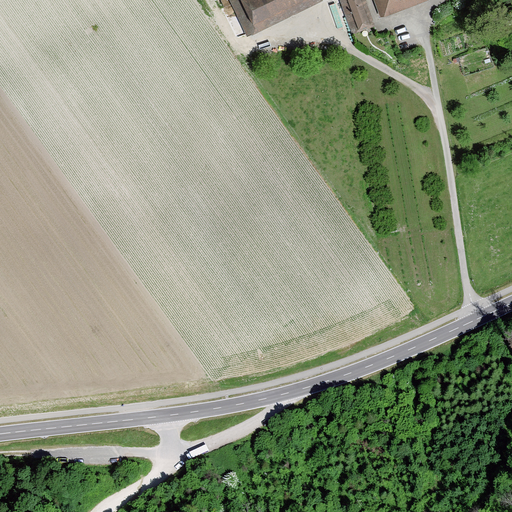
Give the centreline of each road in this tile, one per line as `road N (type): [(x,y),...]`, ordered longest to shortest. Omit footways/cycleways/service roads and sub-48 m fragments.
road 1 (secondary): [(0,434),(263,399),(346,374),(511,302)]
road 2 (track): [(308,386),(239,432),(165,454),(0,456)]
road 3 (track): [(100,511),(157,472),(172,415)]
